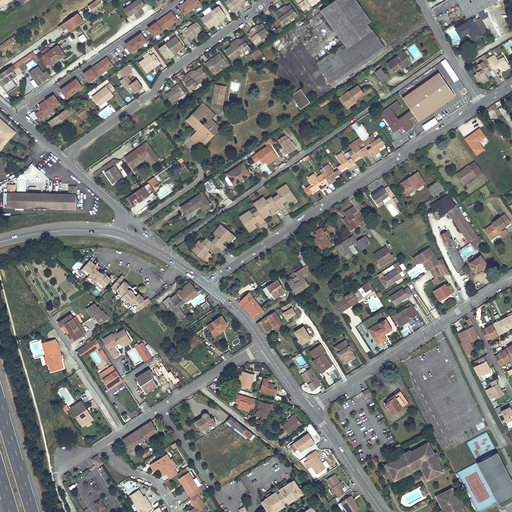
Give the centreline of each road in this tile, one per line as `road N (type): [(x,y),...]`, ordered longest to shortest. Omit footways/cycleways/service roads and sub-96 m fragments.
road 1 (residential): [(206,284),(481,101)]
road 2 (residential): [(448,51),(221,208)]
road 3 (residential): [(62,158),(273,0)]
road 4 (tertiary): [(309,408),(511,276)]
road 5 (unknown): [(468,244),(454,225),(441,230),(511,391)]
road 6 (residential): [(124,430),(264,347)]
road 7 (residential): [(53,320),(124,430)]
road 8 (residential): [(309,408),(384,511)]
